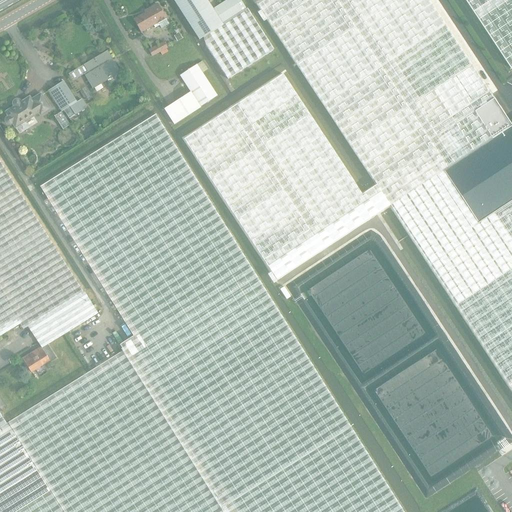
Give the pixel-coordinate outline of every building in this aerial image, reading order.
[(199,39),(204,36),(246,10),(240,0),(226,0),(212,9),(206,0),(178,0),(175,2),(199,39)] [(511,126),(428,0),(262,0),(257,4),(511,390),(511,200),(479,222),(444,170),(511,126)] [(511,0),(464,0),(510,69),(511,67),(511,0)] [(169,25),(165,18),(158,4),(149,9),(150,11),(134,20),(141,32),(153,25),(155,28),(159,26),(161,29),(169,25)] [(246,10),(204,36),(208,48),(227,79),(273,49),(249,11),(248,12),(246,10)] [(179,33),(174,36),(177,42),(182,38),(179,33)] [(166,49),(167,48),(163,42),(149,50),(149,51),(152,55),(152,56),(160,52),(166,49)] [(107,50),(68,74),(73,81),(84,74),(93,89),(120,73),(118,69),(108,51),(107,50)] [(217,97),(202,73),(207,69),(202,61),(180,75),(191,92),(164,110),(174,125),(217,97)] [(81,99),(76,103),(63,82),(49,91),(62,112),(63,111),(68,118),(86,107),(81,99)] [(13,106),(4,112),(7,116),(5,119),(5,123),(7,125),(10,126),(12,125),(15,129),(39,114),(40,117),(52,109),(41,93),(31,99),(30,96),(21,101),(19,100),(17,99),(14,100),(13,101),(12,104),(13,106)] [(70,125),(61,112),(54,116),(62,130),(70,125)] [(0,436),(12,430),(37,470),(0,493),(0,511),(403,511),(155,114),(40,186),(134,336),(119,345),(123,350),(6,423),(0,413),(0,436)] [(511,125),(511,126),(444,170),(479,222),(511,200),(511,125)] [(28,328),(35,338),(58,323),(65,334),(98,313),(85,292),(84,293),(45,232),(8,174),(0,161),(0,337),(20,325),(23,331),(28,328)] [(50,361),(51,362),(57,359),(48,345),(65,334),(58,323),(35,338),(41,347),(50,361)] [(50,361),(41,347),(23,359),(31,373),(50,361)] [(0,493),(37,470),(12,430),(0,436),(0,493)]
